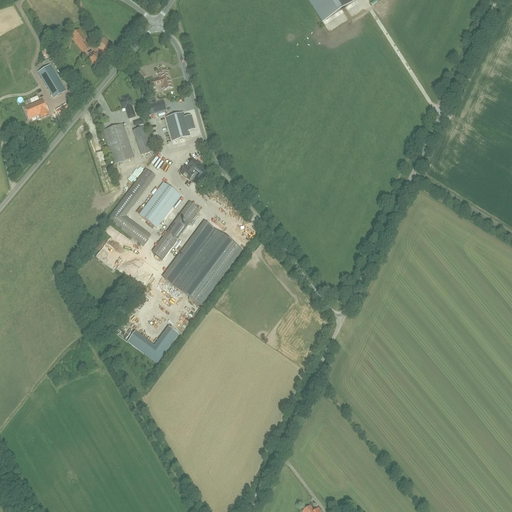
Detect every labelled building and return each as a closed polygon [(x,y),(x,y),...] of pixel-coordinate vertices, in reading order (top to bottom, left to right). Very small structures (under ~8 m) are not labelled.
[(309,0),(323,22),(357,1),(355,0),(309,0)] [(86,39),(79,30),(71,37),(83,52),(88,48),(85,43),(84,43),(83,42),(86,39)] [(24,32),(0,39),(0,63),(2,71),(33,61),(24,32)] [(109,54),(113,50),(114,48),(103,38),(97,44),(95,46),(106,57),(109,54)] [(97,53),(95,55),(93,53),(87,59),(90,61),(89,62),(100,71),(107,63),(97,53)] [(149,76),(157,73),(156,70),(152,71),(151,65),(146,66),(149,76)] [(53,99),(65,92),(50,66),(38,73),(53,99)] [(159,79),(153,81),(150,81),(152,88),(161,86),(162,89),(163,89),(164,90),(172,88),(170,79),(168,72),(164,74),(163,69),(158,70),(160,75),(158,75),(159,79)] [(146,77),(143,74),(141,72),(140,72),(136,76),(139,79),(141,82),(146,77)] [(129,99),(128,96),(124,97),(125,100),(119,102),(122,109),(125,108),(128,119),(135,117),(131,106),(132,106),(130,99),(129,99)] [(41,101),(33,104),(24,108),(29,119),(31,118),(32,120),(37,118),(36,116),(40,115),(41,118),(42,118),(43,119),(46,117),(46,116),(49,115),(47,111),(48,111),(43,100),(41,101)] [(146,106),(148,116),(166,111),(163,102),(146,106)] [(70,113),(67,107),(66,106),(56,112),(57,113),(61,119),(70,113)] [(189,132),(185,118),(183,113),(166,118),(173,142),(190,137),(189,132)] [(114,165),(134,158),(122,124),(102,131),(114,165)] [(141,156),(154,152),(146,127),(133,131),(141,156)] [(199,175),(204,168),(200,165),(199,165),(193,160),(188,166),(189,167),(187,169),(185,167),(180,174),(189,180),(193,174),(193,173),(194,171),(199,175)] [(124,187),(128,190),(143,170),(139,167),(124,187)] [(155,177),(152,175),(145,170),(107,220),(143,247),(150,237),(125,217),(155,177)] [(157,228),(180,197),(163,184),(139,215),(157,228)] [(199,211),(192,205),(189,203),(151,253),(161,261),(199,211)] [(180,207),(176,205),(166,219),(170,222),(180,207)] [(162,278),(165,281),(199,307),(242,250),(204,222),(162,278)] [(109,227),(105,233),(115,240),(117,237),(121,240),(123,237),(109,227)]
